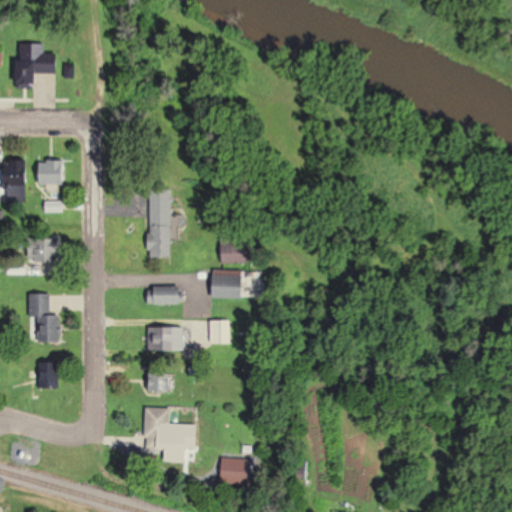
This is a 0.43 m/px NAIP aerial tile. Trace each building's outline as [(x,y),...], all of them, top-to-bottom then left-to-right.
[(22,43),(21,82),(37,83),(38,72),(59,73),(60,53),(48,53),(48,43),(22,43)] [(68,159),(41,159),(41,184),(68,184),(68,159)] [(171,258),(171,189),(151,189),(151,258),(171,258)] [(222,264),(246,264),(246,242),(222,242),(222,264)] [(214,274),(214,297),(247,297),(247,274),(214,274)] [(62,314),(52,314),(52,294),(32,294),(32,320),(40,320),(40,342),(62,342),(62,314)] [(232,343),(233,320),(213,320),(213,343),(232,343)] [(156,350),(187,350),(187,326),(156,326),(156,350)] [(61,362),(41,362),(41,388),(61,388),(61,362)] [(173,371),(148,371),(148,391),(173,391),(173,371)] [(172,408),(147,407),(146,449),(171,450),(172,408)]
